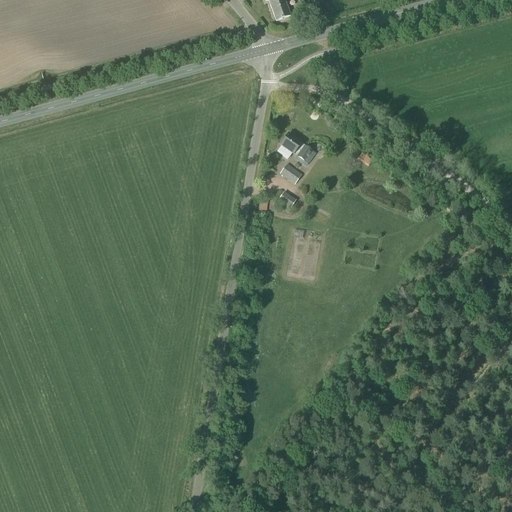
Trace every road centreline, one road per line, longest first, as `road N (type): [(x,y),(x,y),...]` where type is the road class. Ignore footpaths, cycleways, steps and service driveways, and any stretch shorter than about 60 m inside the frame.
road 1 (unclassified): [(191,511),(267,49)]
road 2 (track): [(264,87),(331,94),(379,114),(511,221)]
road 3 (tertiary): [(0,122),(267,49)]
road 4 (track): [(272,511),(334,426),(456,511)]
road 5 (tertiary): [(267,49),(449,0)]
